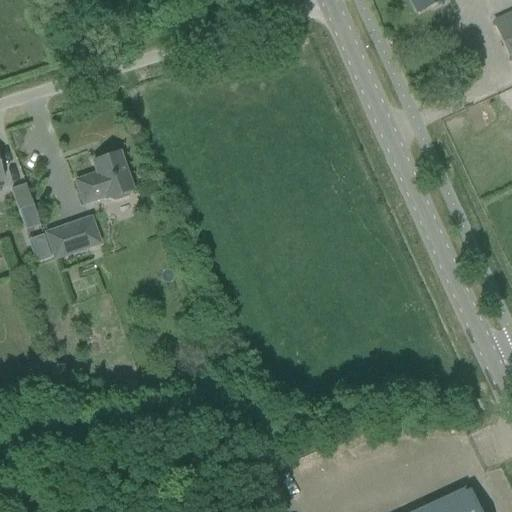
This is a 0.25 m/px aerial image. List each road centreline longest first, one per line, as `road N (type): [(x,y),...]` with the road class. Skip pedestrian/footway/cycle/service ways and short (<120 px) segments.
road 1 (tertiary): [(488,369),(321,5)]
road 2 (unclassified): [(0,111),(321,5)]
